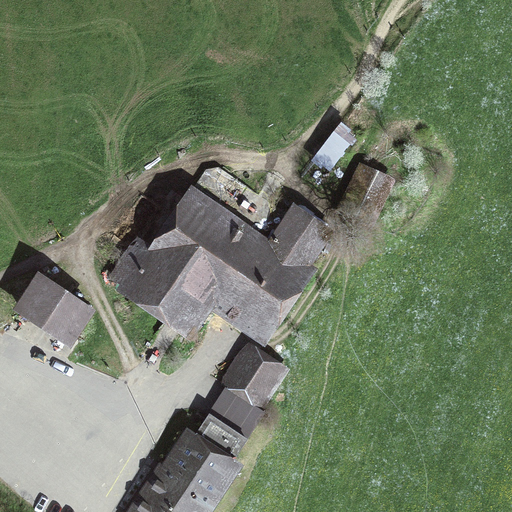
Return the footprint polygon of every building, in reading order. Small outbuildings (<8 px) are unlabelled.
[(325,162),(354,125),(338,112),(309,149),(325,162)] [(368,229),(391,182),(366,169),(342,217),(368,229)] [(135,243),(110,278),(187,332),(212,297),(260,330),(297,278),(303,283),(312,270),(306,265),(329,233),(293,208),(270,241),(192,186),(146,250),(135,243)] [(88,314),(38,280),(19,307),(68,342),(88,314)] [(283,370),(253,349),(245,351),(223,383),(258,406),(283,370)] [(205,511),(199,508),(243,441),(206,416),(165,478),(155,472),(128,511),(205,511)]
